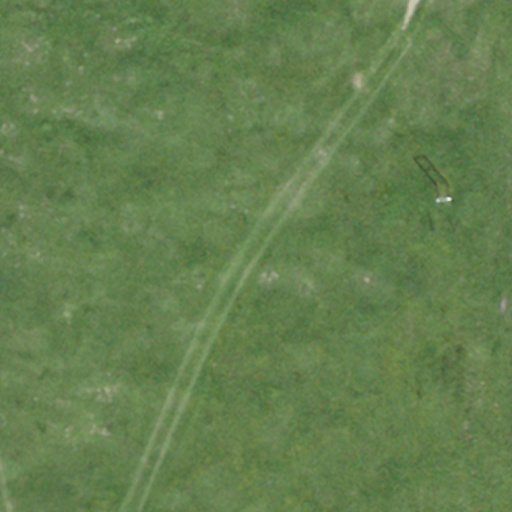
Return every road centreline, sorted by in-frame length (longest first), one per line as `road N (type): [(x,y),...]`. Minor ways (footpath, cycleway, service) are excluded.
road 1 (track): [(420,0),(231,287),(129,511)]
road 2 (track): [(0,312),(41,511)]
